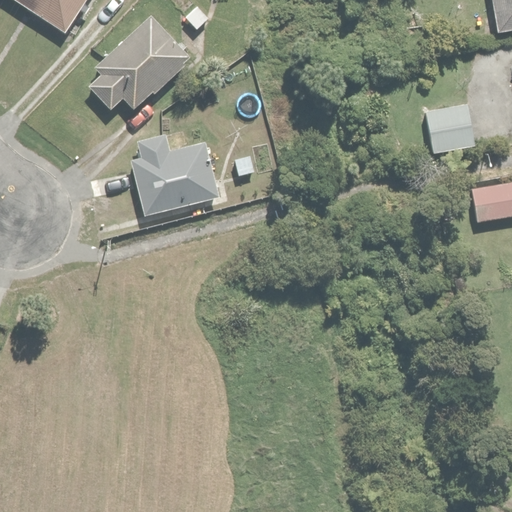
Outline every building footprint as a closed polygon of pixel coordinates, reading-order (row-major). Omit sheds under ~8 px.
[(91,0),(16,0),(71,34),(91,0)] [(511,0),(497,0),(501,31),(511,29),(511,0)] [(85,85),(114,116),(132,99),(142,110),(196,60),(155,14),(97,68),(100,71),(85,85)] [(476,104),(427,115),(434,144),(482,133),(476,104)] [(171,134),(143,141),(147,156),(132,159),(146,215),(224,195),(210,139),(174,148),(171,134)] [(511,183),(472,193),(479,224),(511,216),(511,183)]
